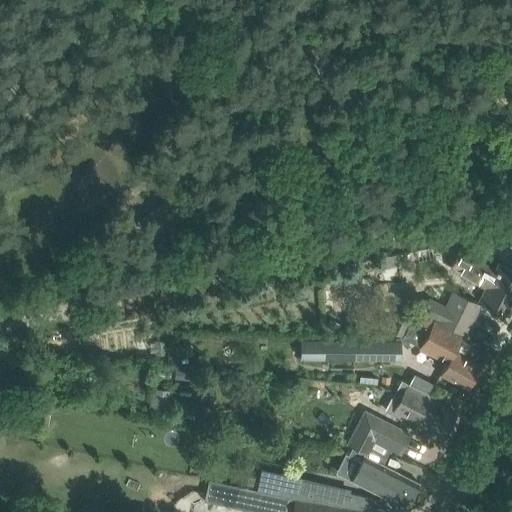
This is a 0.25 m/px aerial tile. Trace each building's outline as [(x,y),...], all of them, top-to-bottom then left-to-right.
[(166,200),(141,221),(161,245),(185,225),(177,216),(185,209),(170,190),(163,196),(166,200)] [(459,252),(452,267),(466,275),(488,286),(481,300),(508,314),(511,306),(511,269),(499,263),(495,271),(474,260),(459,252)] [(280,283),(284,302),(308,298),(305,278),(280,283)] [(429,296),(422,312),(438,318),(437,321),(466,334),(479,305),(450,292),(445,303),(429,296)] [(397,307),(387,330),(390,331),(400,335),(410,313),(397,307)] [(397,337),(397,340),(408,340),(420,347),(446,361),(440,373),(450,379),(468,388),(481,364),(463,355),(454,349),(455,347),(462,334),(437,321),(436,321),(416,311),(409,325),(403,336),(397,337)] [(330,318),(324,327),(334,334),(340,324),(330,318)] [(300,342),(301,358),(400,357),(400,342),(300,342)] [(360,376),(359,383),(376,385),(376,378),(360,376)] [(382,376),(381,384),(389,385),(390,377),(382,376)] [(402,380),(386,411),(401,419),(404,415),(425,426),(443,435),(455,412),(437,402),(430,399),(432,395),(409,383),(402,380)] [(149,408),(170,411),(173,390),(152,387),(149,408)] [(350,444),(366,452),(368,448),(386,457),(392,446),(401,451),(410,435),(367,412),(350,444)] [(368,448),(366,452),(352,478),(370,487),(379,492),(382,494),(406,506),(418,483),(400,474),(391,469),(382,464),(386,457),(368,448)] [(259,479),(256,490),(362,511),(373,511),(380,499),(349,492),(350,488),(261,468),(259,479)] [(249,476),(246,488),(256,490),(259,479),(249,476)] [(362,511),(256,490),(246,488),(209,479),(204,501),(258,511),(362,511)]
